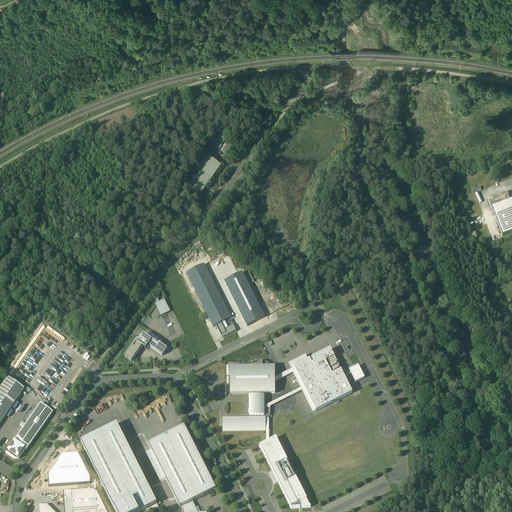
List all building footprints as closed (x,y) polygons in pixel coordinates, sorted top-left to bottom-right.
[(234,148),(220,138),(213,147),(227,157),(234,148)] [(207,157),(201,165),(184,190),(197,199),(198,199),(215,175),(221,166),(216,163),(217,162),(213,159),(212,160),(207,157)] [(492,198),(488,200),(491,209),(510,202),(506,193),(501,195),(492,198)] [(511,201),(510,202),(491,209),(502,237),(511,233),(511,201)] [(204,266),(186,275),(213,328),(216,326),(221,324),(231,319),(204,266)] [(225,282),(247,327),(264,318),(242,273),(225,282)] [(251,277),(249,280),(260,286),(261,283),(251,277)] [(164,301),(156,305),(161,317),(170,313),(164,301)] [(221,324),(216,326),(221,337),(222,336),(226,334),(224,330),(221,324)] [(236,332),(233,326),(224,330),(226,334),(222,336),(223,339),(236,332)] [(162,342),(153,335),(149,340),(143,335),(139,341),(137,340),(126,357),(132,362),(141,348),(145,351),(148,347),(162,357),(167,350),(160,345),(162,342)] [(308,361),(294,368),(296,372),(303,387),(305,390),(316,412),(352,393),(330,350),(308,361)] [(305,356),(288,364),(291,370),(294,368),(308,361),(305,356)] [(358,366),(349,371),(355,383),(364,378),(358,366)] [(254,368),(230,368),(230,394),(250,394),(263,394),(275,394),(275,383),(275,378),(275,368),(267,368),(254,368)] [(284,379),(296,372),(294,368),(291,370),(282,374),(275,378),(275,383),(284,379)] [(23,390),(7,378),(4,382),(21,394),(23,390)] [(0,423),(21,394),(4,382),(0,388),(0,423)] [(295,395),(305,390),(303,387),(294,392),(265,406),(265,409),(270,409),(270,407),(295,395)] [(263,394),(250,394),(250,419),(264,419),(264,409),(263,394)] [(40,404),(13,442),(25,450),(26,451),(52,413),(40,404)] [(250,419),(222,419),(222,431),(266,431),(265,419),(264,419),(250,419)] [(117,424),(81,442),(115,511),(140,511),(157,504),(117,424)] [(216,490),(184,427),(148,445),(180,508),(181,507),(192,502),(216,490)] [(269,441),(266,442),(259,446),(273,473),(270,474),(275,483),(278,481),(291,508),(312,508),(276,437),(269,441)] [(25,450),(13,442),(5,453),(15,460),(18,460),(25,450)] [(90,484),(90,479),(78,455),(62,456),(47,477),(48,487),(49,488),(90,484)] [(91,491),(64,492),(64,511),(54,511),(47,505),(39,505),(38,511),(106,511),(96,490),(91,491)] [(197,511),(192,502),(181,507),(183,511),(197,511)]
